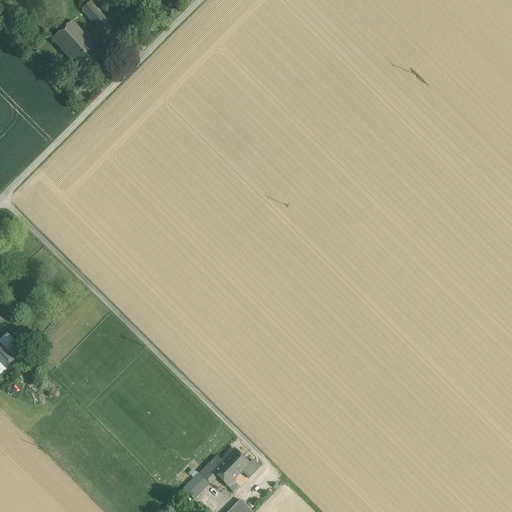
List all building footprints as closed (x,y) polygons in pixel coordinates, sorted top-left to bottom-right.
[(113,28),(90,1),(82,9),(97,26),(104,35),(113,28)] [(33,17),(23,26),(36,40),(45,30),(33,17)] [(73,22),(54,39),(67,53),(86,36),(73,22)] [(97,26),(86,36),(93,44),(104,35),(97,26)] [(93,44),(86,36),(67,53),(80,67),(99,50),(93,44)] [(0,340),(0,342),(3,346),(15,358),(23,365),(32,356),(8,332),(0,340)] [(15,358),(3,346),(0,348),(0,362),(5,367),(15,358)] [(249,463),(234,448),(222,461),(213,471),(214,472),(218,476),(227,485),(233,480),(242,471),(249,463)] [(217,456),(200,473),(206,479),(207,479),(214,472),(213,471),(222,461),(217,456)] [(249,463),(242,471),(249,478),(260,467),(253,459),(249,463)] [(207,479),(210,483),(218,476),(214,472),(207,479)] [(206,479),(200,473),(184,489),(194,499),(210,483),(207,479),(206,479)] [(233,480),(227,485),(234,493),(240,487),(233,480)] [(240,500),(227,511),(251,511),(252,511),(240,500)]
